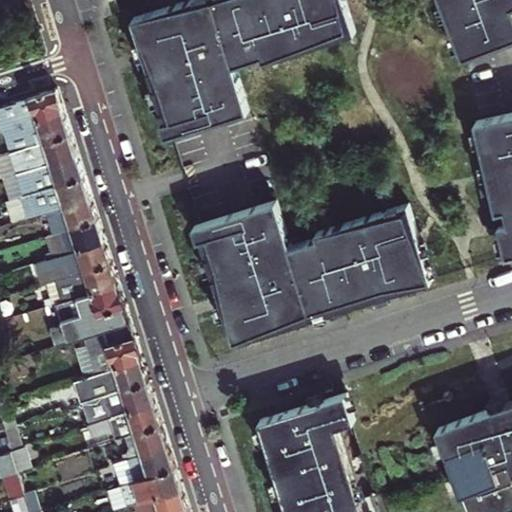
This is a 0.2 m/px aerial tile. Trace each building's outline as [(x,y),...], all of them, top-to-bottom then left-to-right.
[(194,0),(136,18),(149,62),(139,65),(143,80),(153,77),(167,120),(163,121),(168,136),(172,134),(251,110),(237,65),(264,57),(266,62),(357,33),(346,0),(194,0)] [(511,0),(440,0),(462,57),(511,38),(511,0)] [(0,107),(0,117),(4,131),(66,111),(63,102),(59,88),(0,107)] [(501,224),(507,254),(511,252),(511,110),(476,119),(489,171),(477,174),(489,227),(501,224)] [(11,153),(73,134),(70,123),(66,111),(4,131),(11,153)] [(6,178),(79,154),(76,143),(73,134),(11,153),(0,156),(0,167),(3,178),(6,178)] [(6,178),(13,200),(86,177),(82,164),(79,154),(6,178)] [(16,222),(48,212),(93,198),(89,187),(86,177),(13,200),(9,201),(16,222)] [(93,198),(48,212),(54,232),(99,219),(96,208),(93,198)] [(200,225),(196,226),(200,240),(204,239),(218,282),(208,285),(213,301),(222,298),(236,342),(371,300),(375,310),(390,305),(387,295),(434,281),(410,203),(318,232),(319,237),(293,245),(278,200),(200,225)] [(103,230),(99,219),(54,232),(47,235),(52,251),(47,253),(49,259),(106,241),(103,230)] [(109,251),(106,241),(49,259),(36,263),(42,283),(47,282),(112,262),(109,251)] [(54,303),(73,297),(119,283),(115,271),(112,262),(47,282),(54,303)] [(95,302),(98,314),(126,306),(123,295),(119,283),(73,297),(74,302),(80,301),(85,305),(95,302)] [(86,318),(98,314),(95,302),(85,305),(80,301),(74,302),(80,319),(86,318)] [(91,335),(103,331),(131,322),(126,306),(98,314),(86,318),(91,335)] [(95,370),(96,375),(142,360),(136,339),(131,322),(103,331),(108,345),(112,360),(103,363),(100,368),(95,370)] [(112,360),(108,345),(88,351),(83,357),(90,377),(96,375),(95,370),(100,368),(103,363),(112,360)] [(80,405),(149,382),(146,370),(142,360),(96,375),(90,377),(73,382),(80,405)] [(80,405),(86,426),(156,403),(149,382),(80,405)] [(347,394),(261,420),(288,511),(378,511),(373,495),(361,499),(354,479),(360,477),(344,424),(355,420),(347,394)] [(511,400),(491,407),(438,427),(454,469),(469,511),(501,511),(511,508),(511,400)] [(18,425),(11,403),(1,406),(8,428),(17,425),(18,425)] [(126,436),(134,433),(162,424),(159,415),(156,403),(86,426),(90,437),(110,431),(113,440),(126,436)] [(123,460),(169,445),(166,437),(162,424),(134,433),(137,445),(130,448),(129,453),(122,455),(123,460)] [(17,425),(8,428),(14,450),(25,446),(18,425),(17,425)] [(122,484),(175,467),(172,455),(169,445),(123,460),(115,463),(122,484)] [(25,446),(14,450),(21,471),(32,467),(25,446)] [(21,471),(14,450),(0,454),(0,456),(6,476),(21,471)] [(115,511),(137,504),(182,489),(179,478),(175,467),(122,484),(108,489),(115,511)] [(21,471),(6,476),(13,496),(27,491),(21,471)] [(139,511),(183,511),(189,510),(186,501),(182,489),(137,504),(139,511)] [(33,511),(27,491),(13,496),(17,511),(33,511)]
